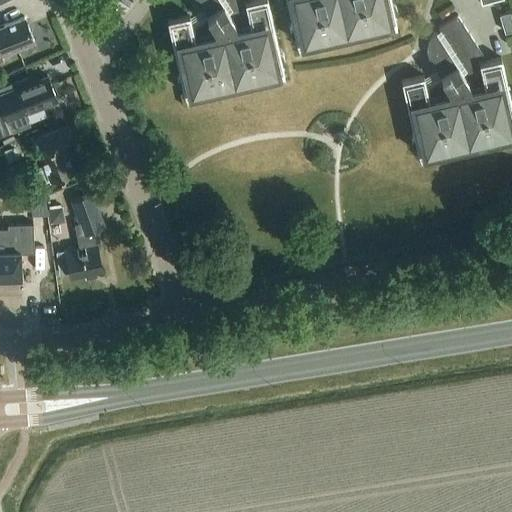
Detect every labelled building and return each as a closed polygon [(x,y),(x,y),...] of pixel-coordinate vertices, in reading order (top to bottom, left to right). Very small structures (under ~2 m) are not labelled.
[(266,81),(265,75),(285,70),(284,64),(286,58),(285,54),(281,51),(269,0),(253,0),(248,1),(247,0),(242,0),(233,6),(229,0),(198,0),(199,0),(210,18),(194,28),(191,14),(169,19),(181,72),(179,77),(181,82),(185,85),(186,92),(207,88),(208,95),(226,90),(225,84),(247,79),(248,86),(266,81)] [(392,0),(288,0),(293,22),(291,27),(292,32),(295,35),(297,42),(318,37),(319,44),(337,40),(336,33),(358,28),(359,35),(378,31),(377,24),(396,19),(395,13),(397,8),(396,4),(392,0)] [(511,30),(511,14),(511,12),(501,15),(506,32),(511,30)] [(460,15),(440,28),(444,33),(447,37),(466,25),(460,15)] [(0,54),(1,54),(36,41),(27,17),(0,26),(0,54)] [(466,25),(447,37),(453,47),(472,34),(466,25)] [(511,100),(503,58),(482,62),(479,58),(466,67),(460,57),(453,47),(447,37),(444,33),(441,35),(439,32),(435,35),(430,41),(429,45),(430,57),(444,79),(428,89),(425,75),(403,80),(415,133),(412,138),(413,143),(417,146),(419,153),(440,148),(442,155),(459,151),(458,144),(480,139),(482,146),(499,142),(498,135),(511,131),(511,100)] [(472,34),(453,47),(460,57),(479,44),(472,34)] [(479,44),(460,57),(466,67),(479,58),(485,54),(479,44)] [(49,75),(32,81),(30,76),(0,87),(0,98),(7,117),(13,132),(30,125),(25,112),(59,99),(49,75)] [(50,174),(52,180),(76,171),(65,140),(73,137),(69,125),(36,138),(46,164),(50,174)] [(17,146),(5,151),(10,162),(21,157),(17,146)] [(73,199),(82,222),(76,224),(82,245),(67,247),(71,275),(104,270),(99,236),(110,232),(95,191),(73,199)] [(46,194),(32,194),(33,213),(48,213),(46,194)] [(63,206),(50,208),(52,222),(64,221),(63,206)] [(10,226),(0,226),(0,276),(22,277),(22,252),(34,252),(33,221),(10,222),(10,226)]
